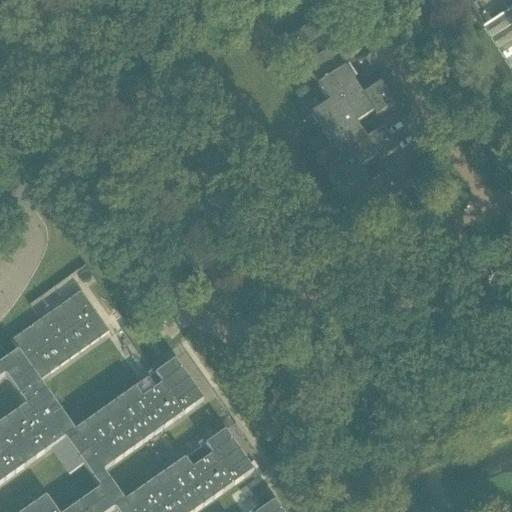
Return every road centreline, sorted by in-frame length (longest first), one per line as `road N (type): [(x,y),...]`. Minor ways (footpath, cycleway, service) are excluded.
road 1 (residential): [(3,202),(28,179),(57,177),(189,318),(228,340)]
road 2 (residential): [(489,208),(228,340)]
road 3 (residential): [(350,0),(489,208)]
road 4 (residential): [(228,340),(283,380),(317,429),(348,511)]
road 5 (unclassified): [(0,126),(125,0)]
road 6 (residential): [(3,202),(45,243),(0,300)]
